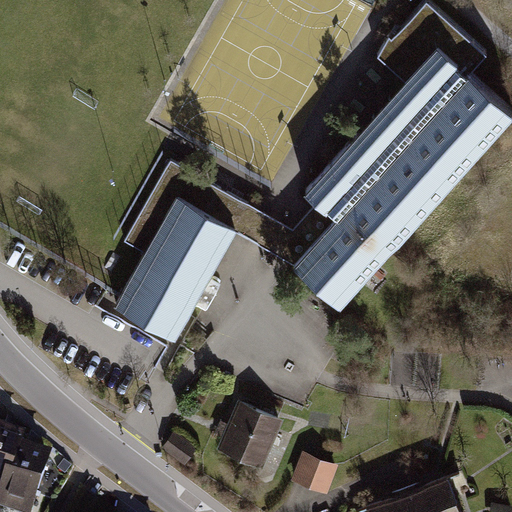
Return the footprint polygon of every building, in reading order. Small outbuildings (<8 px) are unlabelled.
[(402,71),(301,185),(331,213),(291,259),(339,300),(509,105),(469,70),(485,50),(428,0),(424,0),(382,50),(402,71)] [(235,229),(175,194),(112,301),(172,336),(235,229)] [(346,407),(318,394),(309,414),(337,426),(346,407)] [(283,420),(243,399),(219,445),(260,466),(283,420)] [(0,493),(1,494),(0,496),(0,508),(12,511),(33,511),(52,454),(36,449),(23,445),(27,433),(10,428),(0,424),(0,493)] [(175,429),(164,447),(187,461),(198,443),(175,429)] [(337,463),(304,451),(293,480),(327,492),(337,463)] [(407,487),(416,511),(462,511),(447,472),(407,487)] [(416,511),(407,487),(365,503),(368,511),(416,511)]
